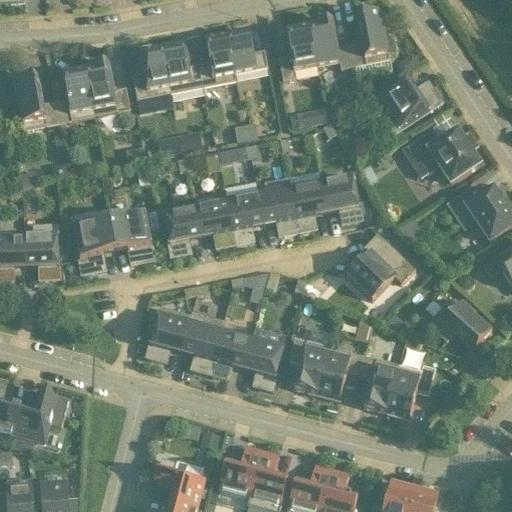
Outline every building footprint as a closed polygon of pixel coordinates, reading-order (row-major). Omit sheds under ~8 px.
[(361,47),(349,49),(353,72),(355,71),(389,64),(388,57),(393,56),(390,41),(385,42),(380,16),(356,21),(361,47)] [(341,74),(353,72),(349,49),(337,52),(331,26),(308,30),(316,72),(339,67),(341,74)] [(294,76),(316,72),(308,30),(285,35),(290,61),(278,63),(283,86),(296,83),(294,76)] [(249,36),(227,40),(234,79),(268,73),(264,55),(253,58),(249,36)] [(235,86),(234,79),(227,40),(204,44),(209,66),(198,68),(202,86),(203,92),(235,86)] [(184,48),(161,53),(171,99),(203,92),(202,86),(198,68),(188,70),(184,48)] [(144,79),(132,81),(137,106),(171,99),(161,53),(139,57),(140,60),(144,79)] [(108,69),(85,73),(94,122),(130,115),(126,93),(113,95),(108,69)] [(59,129),(94,122),(85,73),(62,78),(67,104),(55,106),(59,129)] [(23,135),(59,129),(55,106),(43,109),(38,83),(14,87),(19,113),(14,114),(17,129),(21,128),(23,135)] [(380,117),(394,138),(441,107),(427,86),(410,98),(404,89),(408,86),(407,84),(380,102),(387,113),(380,117)] [(302,116),(291,118),(293,132),(305,129),(302,116)] [(234,132),(237,147),(257,143),(255,128),(234,132)] [(336,139),(329,128),(322,133),(329,143),(336,139)] [(439,170),(451,188),(479,169),(471,158),(475,155),(468,145),(464,147),(457,136),(440,147),(432,136),(403,155),(421,182),(439,170)] [(187,140),(179,141),(182,157),(202,153),(200,143),(188,146),(187,140)] [(307,154),(314,153),(312,140),(304,141),(307,154)] [(172,149),(160,151),(162,161),(182,157),(179,141),(171,143),(172,149)] [(290,155),(288,143),(280,145),(282,157),(290,155)] [(259,162),(256,149),(249,151),(251,163),(259,162)] [(251,163),(249,151),(241,152),(243,165),(251,163)] [(233,167),(231,155),(217,157),(219,169),(233,167)] [(220,176),(217,160),(205,162),(208,178),(220,176)] [(193,162),(185,163),(188,176),(195,174),(193,162)] [(180,177),(188,176),(185,163),(178,165),(180,177)] [(377,184),(369,170),(360,175),(368,189),(377,184)] [(149,187),(146,171),(136,173),(139,189),(149,187)] [(68,175),(70,182),(79,180),(78,173),(68,175)] [(38,188),(36,177),(20,180),(22,191),(38,188)] [(86,183),(88,193),(99,191),(97,180),(86,183)] [(353,182),(321,188),(325,213),(337,210),(341,228),(361,224),(353,182)] [(266,199),(258,200),(262,225),(274,222),(278,240),(298,237),(289,194),(290,194),(289,185),(288,183),(264,188),(266,199)] [(290,194),(289,194),(298,237),(317,233),(313,215),(325,213),(321,188),(290,194)] [(33,190),(21,192),(23,200),(35,198),(33,190)] [(11,203),(23,200),(21,192),(9,195),(11,203)] [(448,209),(464,235),(476,227),(489,247),(511,231),(511,222),(493,194),(475,205),(469,195),(448,209)] [(258,200),(226,206),(235,249),(254,245),(250,227),(262,225),(258,200)] [(226,206),(195,212),(200,237),(212,235),(215,253),(235,249),(226,206)] [(200,237),(195,212),(163,218),(171,261),(191,257),(188,239),(200,237)] [(102,253),(114,251),(109,224),(106,224),(104,213),(72,219),(75,231),(73,231),(82,279),(106,274),(102,253)] [(146,217),(109,224),(114,251),(126,249),(130,269),(154,264),(149,236),(146,217)] [(413,226),(399,235),(406,246),(420,236),(413,226)] [(34,241),(24,242),(26,267),(38,266),(38,285),(59,284),(57,231),(34,232),(34,241)] [(13,267),(26,267),(24,242),(14,242),(14,236),(0,236),(0,286),(14,285),(13,267)] [(415,274),(377,238),(356,262),(360,266),(346,280),(372,305),(394,282),(401,289),(415,274)] [(490,282),(501,274),(511,290),(511,263),(506,255),(482,271),(490,282)] [(268,278),(243,283),(244,290),(252,292),(264,295),(268,278)] [(243,283),(231,285),(233,293),(244,290),(243,283)] [(302,298),(305,287),(298,285),(295,296),(302,298)] [(310,288),(305,299),(316,304),(321,293),(310,288)] [(208,290),(196,292),(198,300),(209,298),(208,290)] [(186,302),(198,300),(196,292),(184,294),(186,302)] [(454,304),(429,332),(447,347),(455,338),(475,355),(491,337),(471,319),(475,316),(463,306),(460,309),(454,304)] [(183,353),(192,319),(191,319),(190,322),(159,314),(147,362),(167,367),(171,350),(183,353)] [(223,327),(192,319),(183,353),(195,356),(190,374),(209,379),(221,336),(223,327)] [(406,329),(394,319),(384,329),(400,336),(406,329)] [(221,336),(209,379),(228,384),(233,366),(245,369),(252,345),(221,336)] [(294,342),(288,364),(300,368),(294,393),(316,399),(329,352),(328,352),(308,346),(294,342)] [(252,345),(245,369),(257,372),(252,390),(271,395),(283,354),(253,345),(252,345)] [(316,399),(339,406),(344,390),(356,393),(358,383),(364,361),(329,352),(316,399)] [(364,361),(358,383),(370,386),(363,412),(386,418),(399,370),(364,361)] [(421,376),(399,370),(386,418),(409,424),(416,398),(428,402),(435,374),(422,370),(421,376)] [(0,436),(13,440),(21,413),(7,409),(12,390),(0,386),(0,436)] [(34,416),(21,413),(13,440),(44,448),(50,429),(61,432),(68,405),(39,397),(34,416)] [(222,440),(205,436),(202,447),(219,452),(222,440)] [(15,442),(12,453),(33,458),(35,446),(15,442)] [(218,494),(249,502),(250,503),(262,456),(245,452),(240,471),(226,467),(218,494)] [(279,461),(262,456),(250,503),(249,502),(247,510),(253,511),(280,511),(288,484),(273,480),(279,461)] [(173,493),(170,507),(188,511),(197,511),(205,483),(174,475),(176,467),(161,463),(154,488),(173,493)] [(288,511),(321,511),(332,475),(315,471),(310,490),(295,486),(288,511)] [(332,475),(322,511),(363,511),(364,510),(356,508),(358,503),(343,499),(348,479),(332,475)] [(7,495),(1,496),(2,511),(31,511),(32,511),(37,511),(36,493),(30,494),(30,484),(6,486),(7,495)] [(408,511),(413,492),(397,488),(396,491),(391,490),(385,511),(408,511)] [(36,493),(37,511),(43,511),(78,511),(79,503),(66,503),(65,491),(36,493)] [(413,492),(408,511),(434,511),(437,502),(432,501),(433,497),(413,492)]
